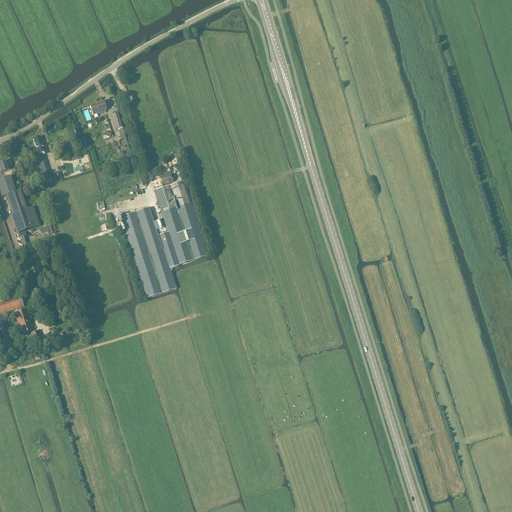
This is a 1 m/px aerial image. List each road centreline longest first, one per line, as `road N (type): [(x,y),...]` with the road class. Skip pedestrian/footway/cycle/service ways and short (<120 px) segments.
road 1 (primary): [(418,511),(259,0)]
road 2 (unclassified): [(0,143),(119,63),(237,0)]
